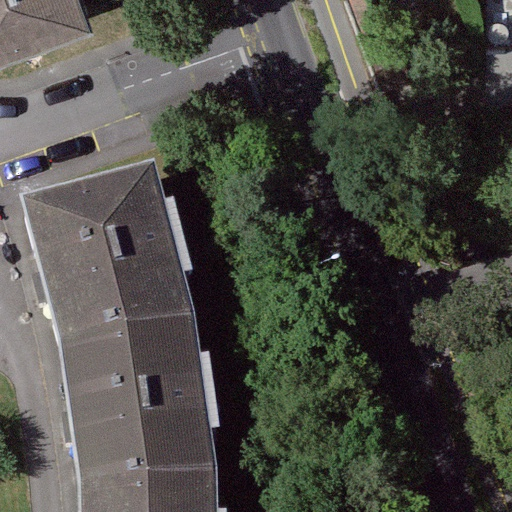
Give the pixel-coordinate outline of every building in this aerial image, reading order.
[(0,0),(0,52),(94,18),(87,0),(0,0)] [(365,0),(352,0),(380,82),(408,73),(393,29),(377,35),(365,0)] [(52,345),(187,323),(151,166),(14,201),(52,345)] [(74,490),(210,478),(187,323),(52,345),(74,490)] [(74,511),(210,511),(210,478),(74,490),(74,511)]
